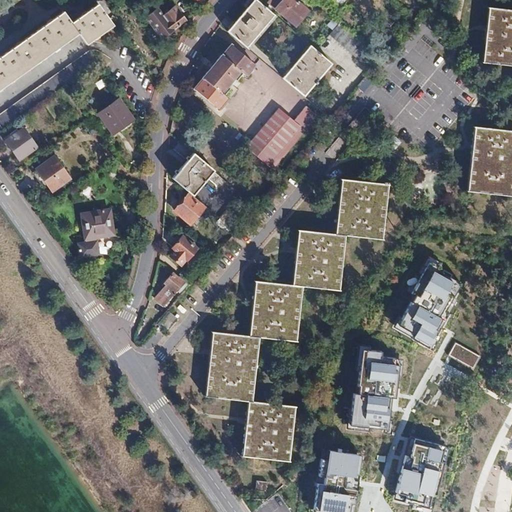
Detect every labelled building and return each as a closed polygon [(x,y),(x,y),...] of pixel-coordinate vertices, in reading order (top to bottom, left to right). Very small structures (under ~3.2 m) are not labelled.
[(255,40),(275,16),(274,15),(256,0),(252,0),(234,22),(255,40)] [(268,0),(267,2),(294,25),(307,9),(295,0),(268,0)] [(111,13),(101,1),(97,4),(106,17),(111,13)] [(113,27),(108,19),(106,17),(97,4),(86,12),(71,23),(63,12),(21,42),(0,56),(0,89),(1,89),(3,91),(41,63),(80,36),(87,46),(113,27)] [(162,40),(185,21),(175,8),(163,18),(157,10),(146,19),(162,40)] [(511,68),(511,12),(482,9),(476,64),(511,68)] [(331,32),(338,24),(334,20),(327,28),(331,32)] [(255,40),(234,22),(227,31),(236,39),(247,48),(247,49),(255,40)] [(376,55),(351,35),(338,24),(331,32),(328,35),(342,47),(366,67),(376,55)] [(194,89),(217,109),(227,98),(224,95),(230,88),(227,85),(233,78),(236,80),(242,73),(245,76),(254,65),(231,45),(194,89)] [(310,87),(330,63),(311,47),(309,45),(289,69),(310,87)] [(35,108),(99,62),(91,51),(0,116),(0,127),(3,131),(35,108)] [(310,87),(289,69),(281,78),(303,96),(310,87)] [(133,122),(119,101),(99,115),(113,136),(133,122)] [(266,169),(313,113),(301,103),(287,120),(272,107),(239,147),(266,169)] [(90,136),(98,130),(89,118),(81,124),(90,136)] [(511,179),(511,133),(507,133),(469,129),(462,193),(510,198),(511,179)] [(36,148),(23,130),(5,142),(18,160),(36,148)] [(203,181),(212,170),(206,165),(192,153),(186,161),(196,170),(193,173),(203,181)] [(69,180),(54,158),(36,171),(51,192),(69,180)] [(203,181),(193,173),(196,170),(186,161),(181,166),(171,178),(191,195),(203,181)] [(397,163),(376,161),(374,181),(394,184),(397,163)] [(330,234),(344,236),(381,240),(388,186),(337,179),(330,234)] [(230,228),(251,203),(239,193),(218,218),(230,228)] [(202,208),(186,194),(172,210),(188,224),(202,208)] [(113,233),(110,210),(81,214),(86,243),(78,244),(80,257),(98,254),(95,236),(113,233)] [(288,287),(301,288),(338,292),(344,236),(330,234),(294,231),(288,287)] [(184,262),(195,248),(181,237),(170,250),(174,253),(170,259),(179,267),(184,261),(184,262)] [(459,286),(427,268),(393,330),(425,348),(459,286)] [(170,299),(183,284),(171,274),(163,283),(165,285),(154,298),(163,306),(170,299)] [(245,338),(258,339),(295,343),(301,288),(288,287),(251,282),(245,338)] [(180,323),(187,315),(180,308),(173,316),(180,323)] [(244,403),(250,404),(258,339),(245,338),(208,333),(202,397),(244,403)] [(479,358),(453,345),(447,357),(474,370),(479,358)] [(391,408),(396,360),(378,358),(378,352),(355,350),(347,427),(388,432),(391,408)] [(250,404),(244,403),(238,458),(287,464),(293,409),(250,404)] [(426,511),(428,511),(445,447),(407,437),(402,459),(390,502),(426,511)] [(349,511),(353,488),(349,488),(349,482),(350,478),(354,478),(355,471),(351,471),(353,456),(324,452),(323,461),(317,460),(314,478),(321,479),(320,487),(314,486),(310,511),(319,511),(349,511)] [(266,485),(255,484),(254,494),(265,495),(266,485)]
